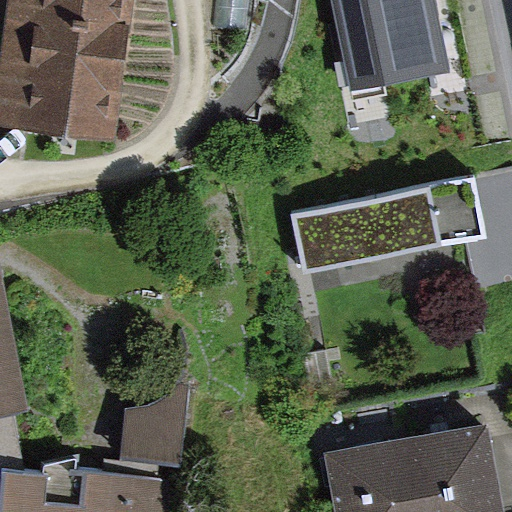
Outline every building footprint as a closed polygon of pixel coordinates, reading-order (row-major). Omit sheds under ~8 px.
[(125,0),(22,0),(7,117),(108,130),(125,0)] [(450,54),(439,0),(335,0),(351,75),(450,54)] [(475,169),(296,206),(308,264),(487,227),(475,169)] [(0,306),(0,412),(19,409),(0,306)] [(131,382),(124,446),(185,452),(191,389),(131,382)] [(508,511),(490,424),(330,457),(340,511),(508,511)] [(4,474),(1,511),(168,511),(171,486),(4,474)]
